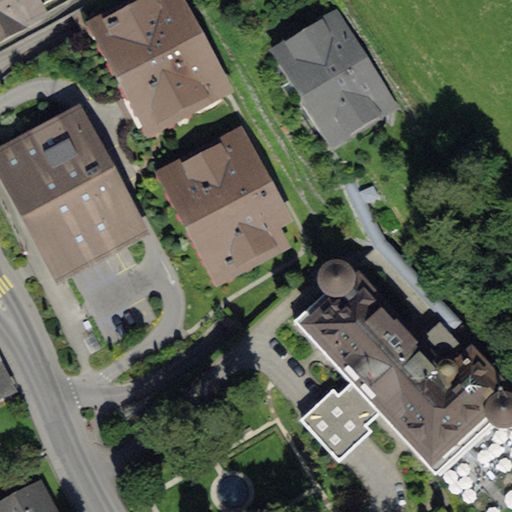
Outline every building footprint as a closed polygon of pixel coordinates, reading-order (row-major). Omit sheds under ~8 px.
[(36,9),(52,0),(0,0),(0,38),(40,16),(36,9)] [(161,0),(102,32),(152,125),(218,89),(170,0),(161,0)] [(383,106),(334,27),(286,56),(336,135),(383,106)] [(62,270),(134,232),(75,124),(3,162),(62,270)] [(221,273),(275,244),(265,225),(277,219),(238,145),(171,180),(221,273)] [(326,294),(294,324),(352,387),(380,417),(436,477),(493,424),(500,429),(509,429),(511,425),(511,405),(473,363),(486,351),(379,234),(361,251),(366,257),(346,275),(336,272),(327,276),(323,284),(326,294)] [(380,417),(352,387),(339,399),(335,394),(303,424),(340,465),(371,436),(366,430),(380,417)] [(122,411),(127,420),(144,410),(139,402),(122,411)] [(53,511),(41,488),(0,510),(0,511),(53,511)]
